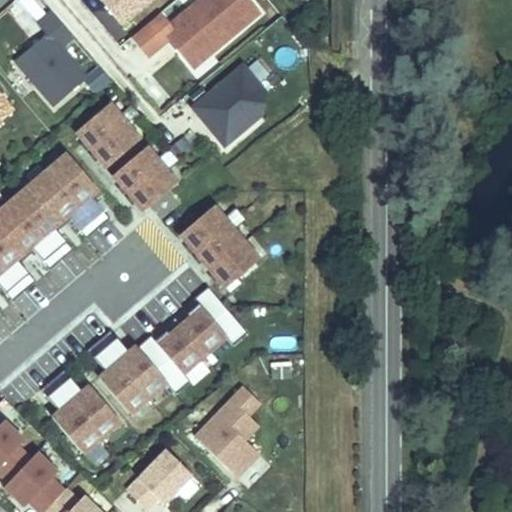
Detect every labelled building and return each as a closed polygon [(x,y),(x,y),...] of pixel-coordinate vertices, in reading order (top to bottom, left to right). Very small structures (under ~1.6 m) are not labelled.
[(99,0),(122,26),(152,0),(99,0)] [(260,14),(248,0),(207,0),(201,5),(208,13),(198,21),(189,10),(169,26),(159,15),(131,38),(148,59),(170,41),(188,63),(206,49),(210,54),(260,14)] [(51,12),(37,23),(47,35),(16,63),(53,107),(86,78),(61,49),(73,38),(51,12)] [(206,49),(188,63),(193,69),(210,54),(206,49)] [(242,67),(193,108),(224,146),(260,116),(263,93),(242,67)] [(0,122),(13,111),(0,95),(0,122)] [(106,169),(140,140),(110,104),(76,133),(106,169)] [(143,213),(177,184),(147,148),(113,177),(143,213)] [(0,287),(12,302),(35,282),(17,260),(31,248),(50,270),(72,251),(54,229),(68,217),(86,239),(109,219),(91,198),(98,191),(66,153),(45,173),(44,172),(14,197),(15,198),(8,205),(7,204),(0,209),(0,287)] [(225,289),(259,260),(214,207),(179,236),(225,289)] [(87,350),(106,372),(98,379),(131,417),(146,404),(145,402),(167,385),(175,395),(190,382),(183,375),(226,338),(233,346),(247,334),(208,287),(193,300),(198,305),(187,315),(190,318),(169,336),(166,332),(155,342),(151,336),(137,348),(136,347),(128,353),(110,331),(87,350)] [(290,363),(271,364),(272,378),(290,377),(290,363)] [(52,418),(84,456),(99,443),(98,442),(105,436),(106,437),(122,424),(89,386),(82,393),(64,371),(41,390),(59,412),(52,418)] [(260,404),(243,388),(195,438),(236,478),(259,455),(245,441),(258,426),(248,416),(260,404)] [(25,441),(4,421),(0,425),(0,475),(8,483),(4,488),(24,508),(29,503),(38,511),(44,511),(64,491),(52,479),(58,473),(37,453),(31,459),(19,447),(25,441)] [(163,505),(191,476),(166,452),(127,492),(147,511),(157,500),(163,505)] [(98,511),(83,497),(78,502),(66,490),(64,491),(44,511),(98,511)]
